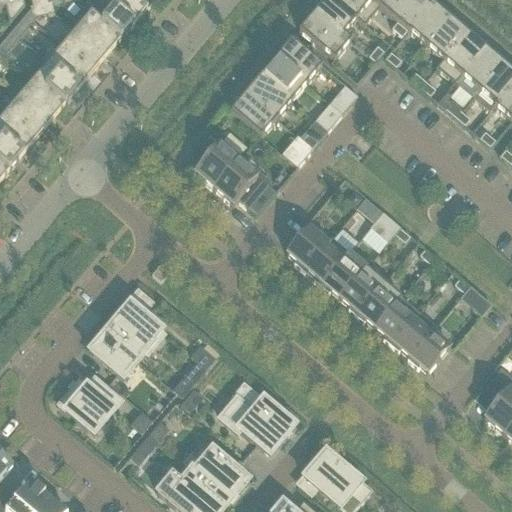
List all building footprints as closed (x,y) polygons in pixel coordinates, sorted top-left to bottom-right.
[(0,0),(0,10),(5,9),(9,28),(24,10),(21,0),(0,0)] [(44,0),(29,0),(32,12),(42,10),(44,17),(46,16),(47,19),(54,18),(52,8),(47,9),(44,0)] [(44,0),(47,9),(52,8),(71,4),(70,0),(44,0)] [(101,27),(121,43),(147,12),(132,0),(123,0),(101,26),(101,27)] [(158,0),(157,0),(152,6),(159,12),(164,5),(158,0)] [(356,23),(329,0),(328,0),(314,16),(342,40),(343,39),(356,23)] [(372,5),(371,4),(366,0),(329,0),(356,23),(364,29),(379,12),(371,6),(372,5)] [(375,0),(371,4),(372,5),(371,6),(379,12),(389,21),(406,0),(375,0)] [(409,36),(432,8),(431,7),(428,10),(416,0),(406,0),(389,21),(408,37),(409,36)] [(409,36),(425,50),(449,23),(432,8),(409,36)] [(32,12),(25,20),(33,26),(40,17),(44,17),(42,10),(32,12)] [(342,40),(314,16),(298,35),(334,65),(350,45),(343,39),(342,40)] [(91,17),(90,18),(76,34),(107,60),(121,43),(101,27),(101,26),(91,17)] [(425,50),(442,64),(466,37),(449,23),(425,50)] [(21,25),(12,36),(19,42),(28,32),(21,25)] [(401,41),(406,36),(396,27),(391,33),(401,41)] [(107,60),(76,34),(62,51),(93,76),(107,60)] [(19,42),(12,36),(2,47),(10,53),(19,42)] [(455,88),(461,81),(484,53),(466,37),(442,64),(436,72),(455,88)] [(275,62),(306,89),(321,71),(290,45),(275,62)] [(48,67),(79,93),(93,76),(62,51),(48,67)] [(374,66),(383,57),(377,52),(369,61),(374,66)] [(461,81),(455,88),(471,102),(478,95),(501,67),(484,53),(461,81)] [(395,72),(400,66),(391,58),(386,64),(395,72)] [(306,89),(275,62),(260,80),(291,106),(306,89)] [(34,84),(65,109),(79,93),(48,67),(34,84)] [(478,95),(471,102),(488,116),(493,111),(494,109),(495,110),(511,90),(511,75),(501,67),(478,95)] [(425,87),(415,78),(410,84),(420,93),(425,87)] [(291,106),(260,80),(245,98),(276,124),(291,106)] [(20,100),(51,126),(65,109),(34,84),(20,100)] [(420,93),(429,101),(434,95),(425,87),(420,93)] [(347,89),(316,123),(329,135),(360,101),(347,89)] [(511,126),(511,90),(495,110),(494,109),(493,111),(511,127),(511,126)] [(276,124),(245,98),(230,116),(261,142),(276,124)] [(6,116),(37,142),(51,126),(20,100),(6,116)] [(445,114),(454,122),(459,116),(450,108),(445,114)] [(37,142),(6,116),(0,123),(0,139),(23,159),(37,142)] [(469,124),(459,116),(454,122),(464,130),(469,124)] [(489,151),(494,146),(484,137),(479,143),(489,151)] [(0,167),(9,175),(23,159),(0,139),(0,167)] [(312,153),(316,148),(307,139),(302,145),(312,153)] [(207,156),(215,146),(209,141),(201,150),(207,156)] [(312,155),(297,142),(281,160),(297,173),(312,155)] [(213,195),(238,165),(219,149),(194,179),(213,195)] [(510,169),(511,166),(511,161),(505,155),(500,161),(510,169)] [(232,211),(237,205),(257,181),(238,165),(213,195),(232,211)] [(0,185),(9,175),(0,167),(0,185)] [(237,205),(247,214),(267,190),(257,181),(237,205)] [(354,195),(349,200),(350,209),(356,214),(365,204),(354,195)] [(365,204),(356,214),(366,222),(375,212),(365,204)] [(387,248),(400,233),(382,218),(369,233),(387,248)] [(324,251),(325,251),(328,249),(309,233),(286,260),(294,266),(293,268),(303,276),(324,251)] [(404,248),(409,242),(399,233),(394,240),(404,248)] [(342,266),(342,265),(325,251),(324,251),(303,276),(304,277),(305,276),(314,283),(313,284),(321,291),(342,266)] [(419,261),(429,269),(434,263),(424,255),(419,261)] [(342,266),(321,291),(328,298),(330,296),(339,304),(360,280),(366,274),(367,273),(348,258),(342,265),(342,266)] [(444,271),(434,263),(429,269),(439,277),(444,271)] [(160,286),(168,277),(159,270),(151,279),(160,286)] [(383,288),(366,274),(360,280),(339,304),(349,313),(348,314),(355,320),(383,288)] [(469,293),(459,284),(454,290),(464,299),(469,293)] [(373,333),(394,310),(395,310),(401,304),(383,288),(355,320),(363,327),(364,326),(373,333)] [(394,310),(373,333),(383,342),(382,343),(390,350),(418,317),(401,303),(401,304),(395,310),(394,310)] [(482,303),(472,315),(481,322),(491,310),(484,305),(482,303)] [(120,320),(104,338),(138,366),(152,350),(154,351),(164,339),(160,336),(161,335),(159,334),(141,319),(129,309),(120,320)] [(418,317),(390,350),(398,357),(399,355),(406,362),(408,363),(409,363),(429,339),(428,339),(431,336),(435,331),(418,317)] [(428,339),(429,339),(407,365),(418,373),(419,372),(427,379),(449,352),(431,336),(428,339)] [(122,385),(138,366),(104,338),(89,356),(122,385)] [(199,351),(190,361),(206,375),(215,364),(199,351)] [(483,394),(498,407),(511,390),(511,384),(500,374),(483,394)] [(78,384),(57,410),(78,428),(87,435),(93,440),(106,424),(122,406),(94,381),(85,391),(78,384)] [(184,381),(172,395),(181,403),(193,389),(184,381)] [(234,406),(219,423),(237,438),(239,436),(263,456),(269,461),(278,450),(294,431),(277,417),(274,420),(267,414),(270,410),(243,388),(231,402),(234,406)] [(122,390),(118,396),(124,401),(129,396),(122,390)] [(503,441),(511,430),(511,390),(498,407),(484,424),(503,441)] [(185,403),(180,410),(189,418),(194,411),(185,403)] [(130,429),(141,438),(152,426),(141,417),(130,429)] [(159,427),(149,439),(158,447),(169,435),(159,427)] [(511,430),(503,441),(511,448),(511,430)] [(146,462),(136,453),(128,463),(138,471),(146,462)] [(190,476),(229,509),(230,507),(228,506),(233,499),(235,501),(248,485),(211,455),(200,468),(190,459),(181,468),(190,476)] [(315,493),(337,511),(356,511),(359,508),(351,501),(361,488),(325,457),(310,475),(322,485),(315,493)] [(0,502),(6,496),(0,490),(0,485),(12,472),(0,461),(0,502)] [(171,481),(157,498),(173,511),(225,511),(229,509),(190,476),(180,488),(171,481)] [(0,502),(0,511),(40,511),(48,503),(30,487),(16,504),(6,496),(0,502)] [(58,511),(48,503),(40,511),(58,511)]
